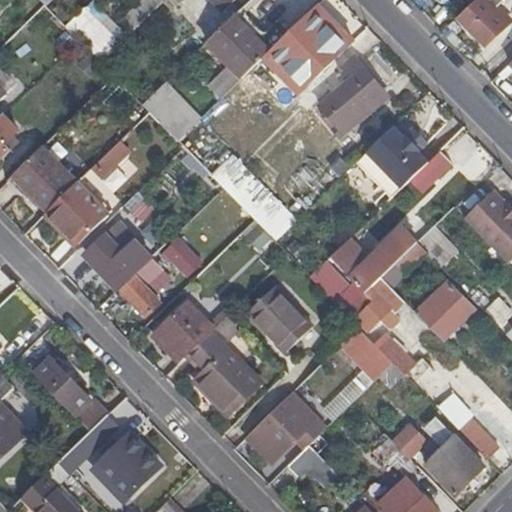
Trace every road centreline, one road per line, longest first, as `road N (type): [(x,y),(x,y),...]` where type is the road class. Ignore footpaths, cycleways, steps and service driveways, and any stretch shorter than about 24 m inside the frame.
road 1 (residential): [(0,242),(264,511)]
road 2 (residential): [(379,0),(511,138)]
